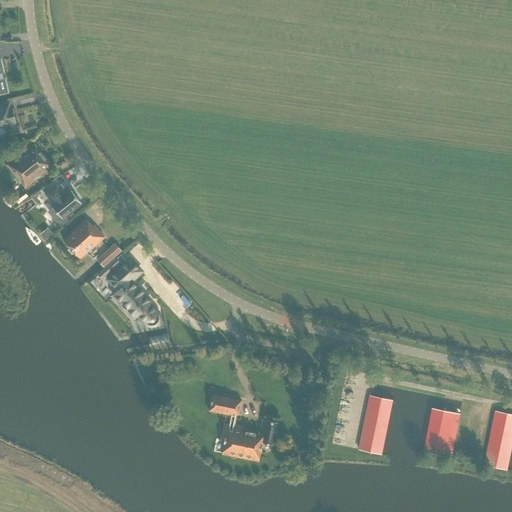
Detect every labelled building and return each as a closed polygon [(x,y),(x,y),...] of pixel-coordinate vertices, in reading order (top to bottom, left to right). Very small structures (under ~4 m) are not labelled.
[(10,104),(4,105),(0,106),(0,131),(15,127),(15,124),(16,123),(12,108),(11,109),(10,104)] [(52,166),(34,144),(7,165),(25,188),(52,166)] [(62,218),(81,203),(71,190),(65,195),(57,185),(45,194),(53,204),(52,206),(53,207),(49,211),(56,220),(61,217),(62,218)] [(28,196),(24,191),(14,198),(18,203),(28,196)] [(80,258),(104,237),(86,219),(71,232),(72,233),(64,240),(80,258)] [(122,251),(115,243),(96,259),(104,267),(122,251)] [(140,271),(130,260),(114,273),(107,279),(118,291),(113,295),(118,301),(119,303),(119,304),(120,305),(121,306),(122,308),(123,309),(125,311),(127,311),(128,312),(133,317),(137,314),(145,324),(157,313),(149,304),(150,303),(130,280),(140,271)] [(273,445),(278,423),(262,420),(259,434),(242,431),(243,427),(233,425),(235,416),(238,417),(241,400),(212,394),(209,411),(230,415),(228,423),(224,422),(220,440),(224,440),(222,453),(222,454),(258,461),(259,460),(262,442),(273,445)] [(380,454),(391,400),(370,395),(361,440),(359,450),(380,454)] [(460,414),(432,408),(424,452),(451,458),(454,440),(460,414)] [(511,414),(496,411),(490,440),(485,465),(506,470),(511,439),(511,414)]
